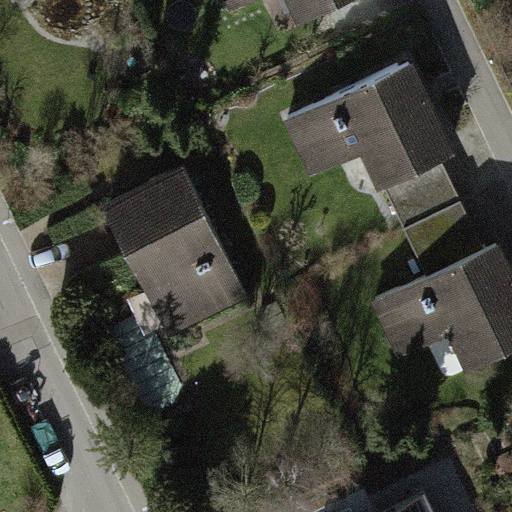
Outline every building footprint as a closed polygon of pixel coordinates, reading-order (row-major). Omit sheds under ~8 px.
[(233,0),(242,16),(273,0),(285,0),(303,36),(377,0),(233,0)] [(415,72),(295,130),(323,187),(364,167),(384,207),(463,169),(415,72)] [(185,171),(113,206),(172,326),(244,291),(185,171)] [(511,270),(501,249),(381,307),(409,364),(450,344),(470,385),(511,364),(511,270)] [(433,511),(430,501),(403,511),(433,511)]
